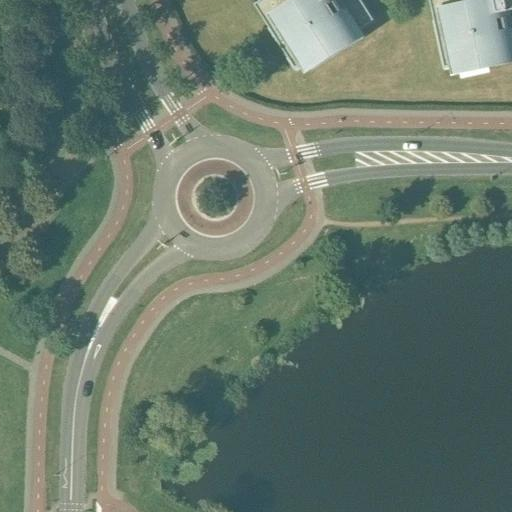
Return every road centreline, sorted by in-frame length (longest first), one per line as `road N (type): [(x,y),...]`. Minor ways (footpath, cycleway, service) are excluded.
road 1 (tertiary): [(511,149),(349,145),(247,158)]
road 2 (tertiary): [(266,208),(285,191),(357,175),(511,170)]
road 3 (tertiary): [(163,212),(99,300),(79,349),(76,403)]
road 4 (tertiary): [(76,403),(119,310),(148,276),(197,248)]
road 5 (tertiary): [(86,0),(166,177)]
road 6 (tertiary): [(209,146),(177,116),(123,0)]
